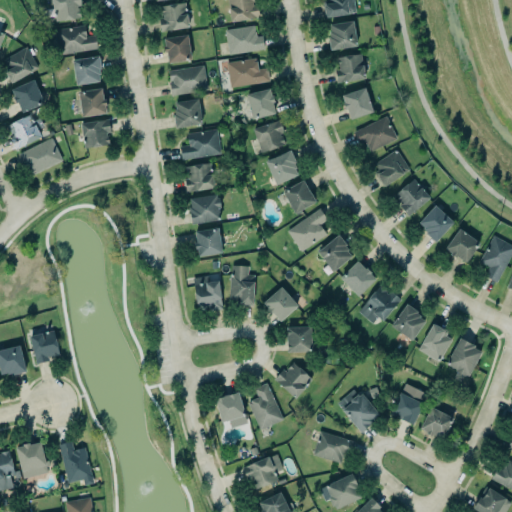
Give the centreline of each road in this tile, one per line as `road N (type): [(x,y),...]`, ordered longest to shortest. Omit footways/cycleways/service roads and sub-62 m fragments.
road 1 (residential): [(225,511),(192,411),(122,0)]
road 2 (residential): [(511,323),(446,290),(370,222),(322,136),(291,0)]
road 3 (residential): [(450,491),(401,449),(380,448),(370,461),(383,478),(434,510)]
road 4 (residential): [(186,375),(255,361),(261,341),(249,330),(180,340)]
road 5 (residential): [(432,511),(493,410),(511,356)]
road 6 (residential): [(0,237),(51,188),(148,165)]
